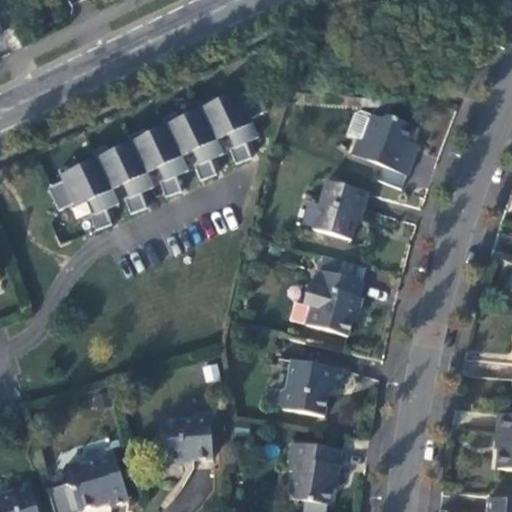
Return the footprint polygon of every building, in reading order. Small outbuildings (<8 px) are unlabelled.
[(65,183),(50,191),(60,213),(89,200),(96,216),(91,218),(97,233),(114,227),(108,212),(121,206),(114,188),(125,184),(131,200),(127,201),(132,217),(149,210),(143,196),(156,190),(149,171),(160,167),(166,183),(162,185),(167,200),(184,194),(179,179),(190,173),(184,155),(194,150),(200,166),(196,168),(202,184),(219,177),(213,162),(225,156),(218,138),(229,134),(235,150),(231,152),(238,167),(254,161),(248,146),(261,139),(253,121),(269,114),(258,92),(242,100),(240,95),(219,105),(216,99),(199,107),(202,113),(182,122),(178,115),(163,122),(167,129),(149,138),(147,132),(130,140),(132,146),(112,155),(109,148),(94,155),(98,163),(80,171),(77,165),(61,173),(65,183)] [(383,119),(374,116),(365,141),(360,140),(354,157),(410,176),(416,156),(408,153),(412,143),(418,127),(388,116),(383,119)] [(412,143),(408,153),(416,156),(420,146),(412,143)] [(370,195),(327,184),(314,232),(352,241),(361,212),(365,213),(370,195)] [(366,284),(317,270),(313,285),(308,284),(301,306),(293,303),(288,322),(346,338),(353,313),(358,313),(366,284)] [(344,370),(292,361),(288,389),(283,392),(280,406),(284,411),(326,418),(332,386),(341,388),(344,370)] [(214,459),(210,415),(195,416),(191,421),(167,421),(161,428),(164,464),(184,464),(183,460),(194,459),(194,461),(214,459)] [(511,417),(501,416),(500,434),(502,434),(500,470),(511,470),(511,417)] [(342,451),(296,443),(290,472),(293,473),(290,495),(293,502),(305,503),(303,511),(325,511),(327,506),(330,507),(333,483),(337,484),(342,451)] [(129,502),(116,457),(85,465),(78,462),(63,467),(61,472),(66,487),(72,489),(79,511),(108,502),(110,508),(129,502)] [(38,511),(31,488),(0,497),(0,511),(38,511)] [(511,511),(511,502),(491,500),(489,511),(511,511)]
